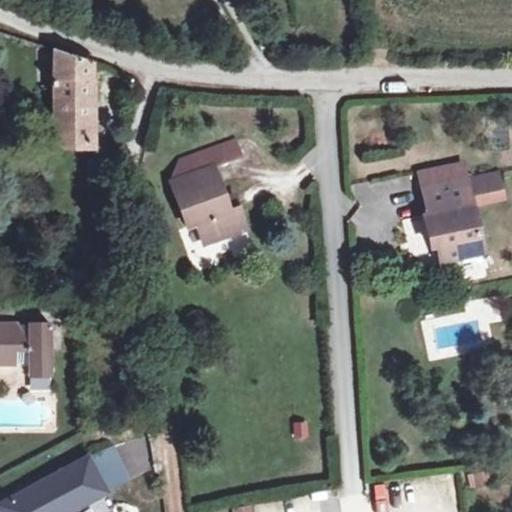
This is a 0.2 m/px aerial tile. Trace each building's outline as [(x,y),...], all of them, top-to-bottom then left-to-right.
[(53,42),(62,138),(100,136),(93,56),(53,42)] [(228,138),(201,146),(206,161),(233,153),(228,138)] [(222,205),(217,193),(206,161),(201,146),(175,156),(161,177),(178,223),(189,219),(195,239),(239,222),(232,202),(222,205)] [(438,230),(441,242),(444,256),(486,248),(472,175),(468,176),(465,160),(424,168),(433,210),(429,211),(433,231),(438,230)] [(222,205),(232,202),(228,189),(217,193),(222,205)] [(408,243),(425,240),(420,216),(403,220),(408,243)] [(0,356),(26,357),(26,343),(37,343),(37,357),(37,367),(60,368),(61,317),(0,316),(0,356)] [(26,357),(37,357),(37,343),(26,343),(26,357)] [(41,511),(43,511),(44,511),(39,496),(57,490),(61,497),(107,483),(95,446),(0,476),(0,480),(9,502),(12,511),(41,511)] [(466,472),(465,486),(486,486),(486,473),(466,472)] [(43,511),(41,511),(12,511),(9,502),(0,504),(0,511),(43,511)]
